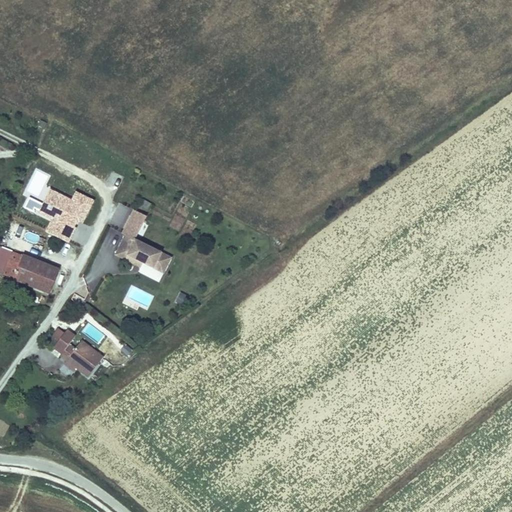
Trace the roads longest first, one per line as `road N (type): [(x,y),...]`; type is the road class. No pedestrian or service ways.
road 1 (residential): [(0,386),(66,291),(106,202),(101,186),(82,173),(0,132)]
road 2 (unclassified): [(122,511),(51,467),(0,458)]
